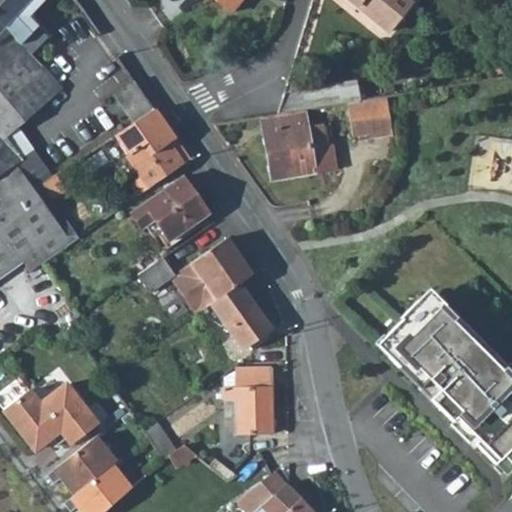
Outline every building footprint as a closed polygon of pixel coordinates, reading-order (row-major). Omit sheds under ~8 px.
[(0,0),(0,275),(20,261),(28,271),(39,265),(49,258),(74,241),(75,240),(40,186),(54,178),(38,154),(24,163),(7,137),(62,89),(42,66),(60,50),(39,26),(32,31),(17,14),(30,0),(0,0)] [(30,0),(17,14),(32,31),(39,26),(29,14),(42,0),(30,0)] [(213,0),(230,13),(240,0),(213,0)] [(354,0),(391,28),(410,0),(354,0)] [(503,78),(511,76),(511,49),(499,51),(503,78)] [(346,103),(359,101),(355,77),(286,87),(278,114),(303,110),(307,109),(346,103)] [(152,113),(133,84),(110,100),(130,128),(152,113)] [(359,101),(346,103),(353,140),(391,134),(385,97),(359,101)] [(260,117),(270,178),(317,171),(310,125),(305,126),(303,110),(278,114),(260,117)] [(114,139),(148,190),(179,168),(166,147),(173,142),(152,113),(130,128),(129,129),(114,139)] [(317,171),(335,169),(329,123),(310,125),(317,171)] [(179,168),(188,162),(173,142),(166,147),(179,168)] [(169,243),(208,215),(182,180),(132,215),(142,230),(154,221),(169,243)] [(74,241),(49,258),(57,268),(81,250),(74,241)] [(252,278),(226,241),(181,272),(173,277),(171,278),(198,316),(208,309),(210,307),(240,286),(252,278)] [(173,277),(162,259),(136,277),(149,295),(171,278),(173,277)] [(210,307),(241,350),(270,330),(240,286),(210,307)] [(427,289),(416,300),(431,314),(441,304),(427,289)] [(474,444),(495,465),(503,457),(511,465),(511,464),(511,383),(500,371),(505,367),(483,345),(481,348),(471,339),(474,336),(441,304),(431,314),(416,300),(398,319),(400,320),(383,337),(396,349),(387,357),(452,422),(456,417),(479,440),(474,444)] [(373,343),(387,357),(396,349),(383,337),(373,343)] [(500,371),(511,383),(511,367),(508,363),(505,367),(500,371)] [(234,368),(222,376),(223,418),(237,417),(237,434),(273,433),(272,367),(234,368)] [(59,475),(73,493),(110,464),(113,461),(93,436),(101,429),(65,384),(39,404),(27,388),(2,408),(33,448),(50,435),(56,443),(65,436),(70,443),(83,433),(88,440),(45,473),(51,481),(59,475)] [(237,434),(237,417),(223,418),(224,434),(237,434)] [(452,422),(474,444),(479,440),(456,417),(452,422)] [(143,432),(164,461),(166,458),(175,451),(155,424),(143,432)] [(166,458),(178,472),(188,463),(217,492),(229,479),(224,480),(184,444),(175,451),(166,458)] [(495,465),(503,473),(511,465),(503,457),(495,465)] [(103,511),(130,489),(110,464),(73,493),(62,502),(69,511),(77,505),(82,511),(103,511)] [(260,507),(284,484),(271,470),(247,487),(246,489),(251,497),(260,507)] [(265,511),(311,511),(284,484),(260,507),(265,511)] [(254,511),(260,507),(251,497),(246,489),(237,498),(251,511),(254,511)]
